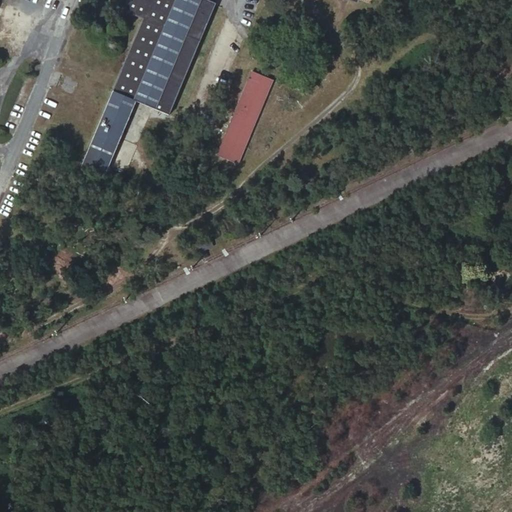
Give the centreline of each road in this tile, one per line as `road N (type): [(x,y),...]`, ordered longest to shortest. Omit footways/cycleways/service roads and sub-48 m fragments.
road 1 (track): [(0,338),(130,274),(353,90),(357,56),(304,0)]
road 2 (track): [(511,312),(470,319),(349,285),(324,290),(0,424)]
